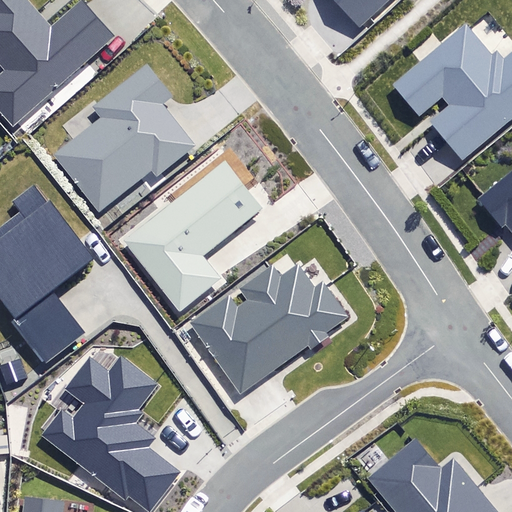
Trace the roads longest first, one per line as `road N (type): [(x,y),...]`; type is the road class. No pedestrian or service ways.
road 1 (residential): [(457,327),(369,195),(214,0)]
road 2 (residential): [(457,327),(217,511)]
